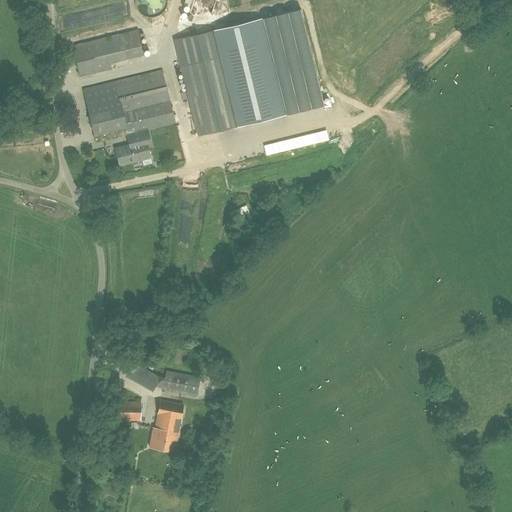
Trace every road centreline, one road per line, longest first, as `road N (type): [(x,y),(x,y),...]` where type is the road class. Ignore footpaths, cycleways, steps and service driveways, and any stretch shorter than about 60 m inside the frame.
road 1 (track): [(75,194),(356,128),(497,0)]
road 2 (unclassified): [(82,207),(102,269),(77,511)]
road 3 (unclassified): [(65,170),(50,0)]
